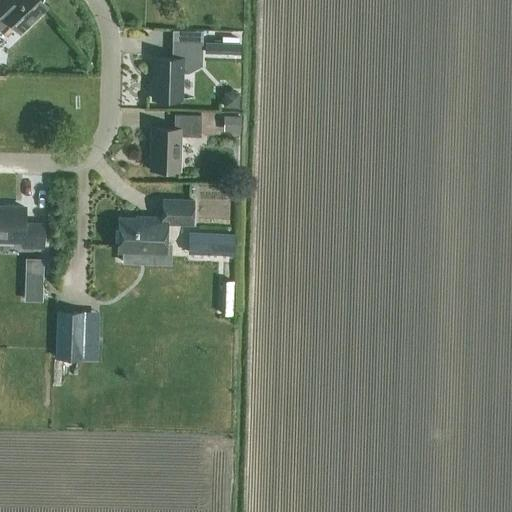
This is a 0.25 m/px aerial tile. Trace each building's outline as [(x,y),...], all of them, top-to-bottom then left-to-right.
[(0,0),(0,28),(8,21),(19,32),(46,7),(39,0),(12,0),(8,4),(4,0),(0,0)] [(188,74),(201,67),(201,61),(201,43),(172,42),(171,59),(153,58),(152,99),(180,100),(181,74),(188,74)] [(204,42),(204,53),(240,55),(240,43),(204,42)] [(179,171),(179,137),(199,137),(200,116),(173,115),(173,129),(151,129),(149,170),(179,171)] [(239,132),(240,116),(223,115),(223,131),(239,132)] [(164,254),(165,224),(191,225),(192,201),(162,200),(162,218),(146,218),(146,220),(119,218),(118,253),(164,254)] [(0,240),(22,241),(22,247),(42,248),(43,224),(23,224),(24,208),(0,206),(0,240)] [(187,254),(233,256),(234,243),(204,242),(204,235),(189,234),(189,242),(188,242),(187,254)] [(234,282),(221,281),(220,314),(232,315),(234,282)] [(54,359),(65,359),(83,360),(85,312),(56,311),(54,359)]
